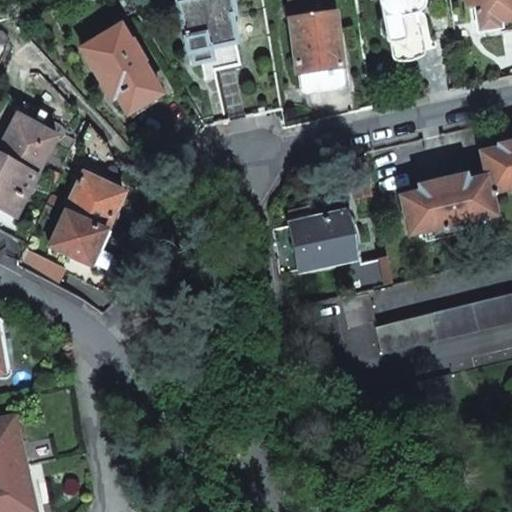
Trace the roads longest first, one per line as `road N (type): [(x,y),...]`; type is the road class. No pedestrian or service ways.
road 1 (residential): [(511,97),(246,157),(269,314),(264,504)]
road 2 (residential): [(264,504),(175,454),(140,387),(98,340)]
road 3 (residential): [(98,340),(92,376),(118,511)]
